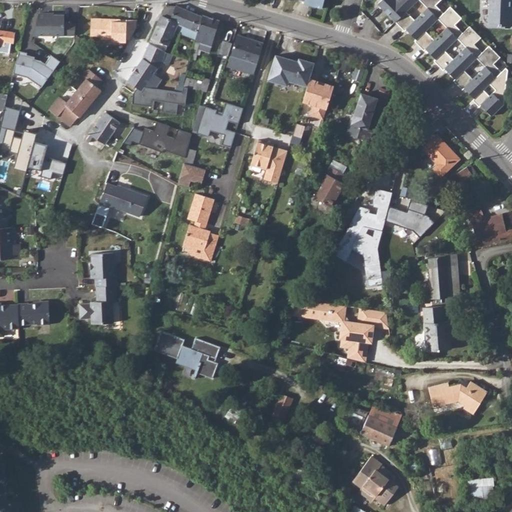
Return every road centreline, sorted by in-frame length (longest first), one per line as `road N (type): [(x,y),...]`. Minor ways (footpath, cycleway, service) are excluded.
road 1 (residential): [(341,40),(410,70),(498,163)]
road 2 (residential): [(203,0),(341,40)]
